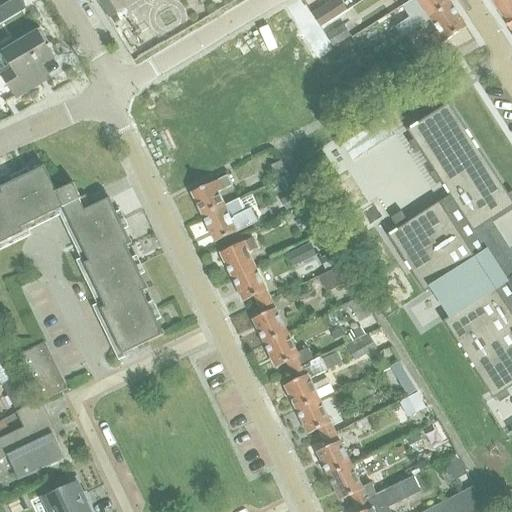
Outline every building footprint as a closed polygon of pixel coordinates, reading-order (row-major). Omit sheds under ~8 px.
[(15,0),(4,6),(12,19),(22,13),(15,0)] [(116,14),(108,0),(98,0),(108,18),(116,14)] [(319,23),(344,7),(339,0),(333,0),(313,12),(319,23)] [(411,17),(397,26),(404,36),(431,19),(452,5),(448,0),(411,0),(403,6),(411,17)] [(511,0),(490,0),(511,32),(511,30),(511,0)] [(452,5),(431,19),(439,32),(430,37),(437,47),(466,28),(452,5)] [(333,46),(351,36),(344,25),(327,36),(333,46)] [(0,48),(0,76),(3,75),(7,81),(16,97),(41,82),(33,69),(53,57),(39,33),(16,46),(13,41),(0,48)] [(360,92),(378,81),(380,80),(375,71),(355,83),(360,92)] [(398,230),(388,236),(405,264),(410,272),(410,271),(425,294),(435,287),(454,315),(443,322),(493,399),(496,398),(500,403),(510,396),(503,385),(511,379),(511,291),(506,282),(511,278),(511,268),(511,267),(511,257),(507,250),(502,253),(485,227),(485,226),(489,223),(491,225),(511,211),(511,192),(508,195),(449,104),(407,131),(413,141),(409,143),(416,154),(421,151),(434,171),(429,175),(436,186),(441,183),(450,197),(453,202),(445,207),(443,208),(441,210),(412,229),(402,212),(391,219),(398,230)] [(288,175),(280,162),(271,167),(278,181),(288,175)] [(44,167),(22,178),(41,219),(63,208),(64,208),(57,192),(44,167)] [(288,175),(278,181),(285,193),(294,187),(288,175)] [(202,217),(223,206),(217,193),(231,185),(226,176),(191,193),(202,217)] [(41,219),(22,178),(0,188),(0,190),(1,193),(2,193),(20,229),(21,229),(41,219)] [(68,219),(90,209),(84,197),(81,199),(74,184),(57,192),(64,208),(63,208),(68,219)] [(295,192),(282,199),(287,209),(301,202),(295,192)] [(1,193),(0,193),(0,243),(1,244),(23,233),(21,229),(20,229),(2,193),(1,193)] [(109,199),(90,209),(68,219),(79,242),(120,222),(109,199)] [(223,206),(202,217),(215,242),(256,222),(250,209),(245,212),(238,199),(223,206)] [(305,208),(295,213),(304,230),(314,225),(305,208)] [(79,242),(89,262),(90,263),(126,246),(126,247),(131,244),(120,222),(79,242)] [(232,277),(254,266),(247,253),(257,249),(252,238),(220,253),(232,277)] [(293,267),(315,256),(309,244),(287,255),(293,267)] [(90,263),(89,262),(84,264),(95,287),(136,267),(126,247),(126,246),(90,263)] [(334,251),(321,258),(327,269),(340,263),(334,251)] [(254,266),(232,277),(244,301),(254,296),(259,305),(270,300),(265,291),(254,266)] [(341,266),(329,272),(336,288),(349,282),(341,266)] [(95,287),(105,308),(106,309),(142,291),(143,292),(147,290),(136,267),(95,287)] [(106,309),(105,308),(101,310),(112,332),(153,313),(143,292),(142,291),(106,309)] [(362,295),(349,302),(360,321),(373,314),(362,295)] [(270,300),(259,305),(263,314),(252,320),(264,344),(286,333),(274,309),(270,300)] [(153,313),(112,332),(122,355),(164,335),(153,313)] [(361,326),(349,334),(354,341),(366,335),(361,326)] [(343,328),(332,333),(335,340),(346,335),(343,328)] [(286,333),(264,344),(276,368),(286,363),(291,372),(314,361),(308,349),(297,354),(286,333)] [(355,361),(375,349),(369,338),(348,350),(355,361)] [(39,404),(67,390),(45,343),(16,357),(39,404)] [(338,351),(323,358),(328,369),(343,362),(338,351)] [(291,372),(295,381),(284,386),(296,411),(319,400),(333,393),(327,380),(312,387),(309,380),(326,371),(320,358),(314,361),(291,372)] [(408,380),(399,386),(406,397),(415,391),(408,380)] [(419,392),(400,401),(409,417),(427,408),(419,392)] [(334,433),(319,400),(296,411),(308,435),(319,429),(323,439),(334,433)] [(45,465),(47,469),(62,462),(60,458),(64,456),(52,432),(56,430),(43,404),(32,409),(29,405),(16,413),(24,428),(0,439),(0,461),(8,457),(18,478),(45,465)] [(5,420),(0,422),(0,430),(8,426),(5,420)] [(449,441),(438,422),(420,432),(431,451),(449,441)] [(334,433),(323,439),(327,448),(317,453),(328,477),(351,466),(334,433)] [(418,435),(407,440),(410,446),(421,441),(418,435)] [(466,473),(456,454),(436,465),(446,484),(466,473)] [(351,466),(328,477),(340,501),(351,496),(355,505),(366,499),(378,493),(373,482),(361,488),(351,466)] [(392,511),(388,503),(416,489),(410,478),(379,493),(378,493),(366,499),(355,505),(358,511),(392,511)] [(77,483),(43,499),(48,511),(94,511),(90,502),(88,502),(89,503),(87,504),(77,483)] [(474,486),(463,492),(473,511),(477,511),(485,508),(474,486)] [(473,511),(463,492),(453,497),(460,511),(473,511)] [(460,511),(453,497),(442,503),(447,511),(460,511)] [(447,511),(442,503),(432,508),(433,511),(447,511)]
